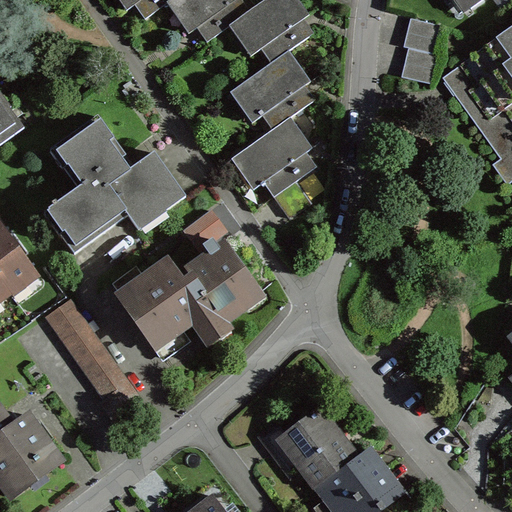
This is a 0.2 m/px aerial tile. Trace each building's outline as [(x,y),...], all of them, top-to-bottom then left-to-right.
[(2,0),(0,0),(0,18),(10,11),(2,0)] [(131,0),(146,19),(172,0),(131,0)] [(177,0),(208,42),(237,21),(250,12),(241,0),(177,0)] [(266,0),(250,12),(237,21),(259,51),(262,49),(272,63),(284,55),(314,33),(290,0),(266,0)] [(465,0),(471,8),(483,0),(465,0)] [(440,25),(411,19),(405,48),(410,49),(433,54),(440,25)] [(511,104),(511,28),(478,53),(495,77),(485,84),(504,110),(511,104)] [(433,54),(410,49),(403,78),(431,85),(438,55),(433,54)] [(316,100),(284,55),(272,63),(239,88),(261,118),(263,116),(273,131),(286,122),(316,100)] [(0,145),(25,127),(11,108),(5,112),(0,105),(0,145)] [(140,230),(186,196),(154,153),(134,167),(97,117),(51,150),(79,188),(58,203),(56,200),(53,202),(55,205),(45,212),(75,253),(128,214),(140,230)] [(317,166),(286,122),(273,131),(242,153),(263,184),(265,182),(276,196),(297,181),(317,166)] [(297,181),(276,196),(284,208),(305,193),(297,181)] [(305,193),(284,208),(292,219),(313,203),(305,193)] [(213,240),(225,231),(211,211),(184,230),(199,250),(204,246),(213,240)] [(20,279),(23,282),(28,283),(39,275),(0,222),(0,278),(8,288),(20,279)] [(226,322),(261,297),(224,246),(219,249),(213,240),(204,246),(211,255),(188,272),(192,277),(184,283),(168,262),(146,278),(121,296),(155,343),(170,332),(173,336),(182,330),(192,322),(208,344),(230,328),(226,322)] [(112,284),(121,296),(146,278),(137,266),(112,284)] [(121,428),(148,408),(71,301),(47,317),(106,398),(102,401),(121,428)] [(191,342),(182,330),(173,336),(170,332),(155,343),(167,359),(191,342)] [(0,436),(14,426),(0,408),(0,436)] [(357,457),(321,409),(290,432),(280,439),(282,442),(291,453),(317,487),(357,457)] [(0,476),(15,497),(62,462),(28,416),(14,426),(0,436),(0,476)] [(282,421),(260,437),(271,451),(282,442),(280,439),(290,432),(282,421)] [(282,442),(271,451),(279,462),(291,453),(282,442)] [(378,511),(400,496),(366,451),(357,457),(317,487),(327,499),(315,508),(317,511),(378,511)] [(225,511),(214,497),(194,511),(225,511)]
